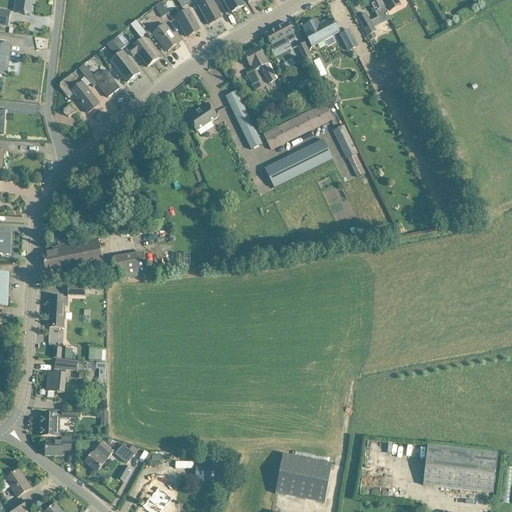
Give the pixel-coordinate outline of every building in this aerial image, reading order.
[(35,0),(16,0),(14,13),(25,15),(24,16),(26,16),(26,15),(30,16),(32,5),(35,5),(35,0)] [(190,3),(188,0),(176,0),(181,8),(190,3)] [(222,18),(217,9),(211,0),(202,0),(196,4),(209,26),(222,18)] [(244,6),(240,0),(223,0),(231,13),(244,6)] [(380,0),(367,0),(381,24),(391,19),(380,0)] [(384,0),(391,12),(400,7),(396,0),(384,0)] [(168,15),(162,3),(155,6),(161,18),(168,15)] [(9,12),(0,10),(0,28),(7,30),(9,12)] [(200,30),(195,22),(189,11),(176,18),(187,38),(200,30)] [(139,17),(148,29),(154,25),(145,12),(139,17)] [(366,15),(358,19),(367,36),(376,32),(366,15)] [(339,33),(334,24),(335,24),(334,22),(332,19),(314,28),(311,24),(303,28),(306,32),(305,33),(312,47),(324,41),(326,46),(328,46),(334,43),(334,42),(332,37),(339,33)] [(142,30),(136,22),(136,21),(131,25),(140,38),(142,38),(146,34),(142,30)] [(296,40),(287,24),(266,35),(272,45),(286,38),(289,43),(296,40)] [(179,43),(173,35),(165,25),(153,35),(167,52),(179,43)] [(348,53),(357,48),(348,31),(339,35),(348,53)] [(125,48),(117,38),(112,42),(120,52),(125,48)] [(159,59),(153,51),(144,39),(128,50),(133,57),(137,54),(147,68),(159,59)] [(7,46),(10,46),(11,46),(0,44),(0,75),(6,76),(9,57),(5,57),(7,46)] [(305,62),(311,59),(304,44),(297,47),(305,62)] [(276,80),(263,57),(259,48),(244,56),(250,67),(252,66),(255,71),(260,69),(269,84),(276,80)] [(476,213),(401,48),(388,53),(400,78),(385,85),(452,224),(476,213)] [(327,50),(321,52),(327,68),(333,65),(327,50)] [(123,52),(116,57),(110,62),(127,83),(139,74),(123,52)] [(289,62),(284,65),(287,71),(292,68),(289,62)] [(84,66),(79,70),(87,80),(86,80),(91,85),(93,88),(97,85),(108,99),(120,89),(113,82),(106,72),(100,76),(98,74),(94,77),(84,66)] [(259,82),(254,72),(247,76),(252,85),(259,82)] [(77,80),(72,75),(60,84),(60,89),(68,99),(74,95),(68,87),(77,80)] [(87,88),(91,85),(86,80),(72,91),(78,99),(76,100),(88,114),(100,105),(87,88)] [(225,98),(230,107),(251,151),(262,145),(241,101),(236,92),(225,98)] [(263,136),(271,152),(333,121),(328,111),(333,108),(330,102),(263,136)] [(195,113),(196,114),(188,120),(197,133),(217,119),(207,104),(195,113)] [(75,113),(69,106),(63,111),(64,112),(62,113),(64,115),(66,114),(69,118),(75,113)] [(341,127),(332,132),(357,179),(366,175),(356,156),(359,155),(344,126),(341,127)] [(324,140),(265,170),(274,189),(334,160),(324,140)] [(202,160),(208,156),(201,146),(195,149),(202,160)] [(138,185),(145,182),(141,169),(138,170),(136,164),(132,165),(138,185)] [(0,254),(10,255),(11,233),(0,232),(0,254)] [(102,262),(97,239),(59,247),(60,251),(42,253),(47,273),(65,269),(102,262)] [(127,269),(157,266),(155,244),(125,247),(127,269)] [(300,248),(292,251),(295,259),(303,256),(300,248)] [(0,307),(8,307),(9,274),(0,273),(0,307)] [(85,297),(86,286),(68,285),(67,296),(85,297)] [(67,299),(61,299),(51,298),(49,328),(63,329),(64,307),(67,307),(67,299)] [(54,349),(53,359),(61,360),(62,349),(54,349)] [(89,362),(102,362),(103,349),(89,349),(89,362)] [(78,363),(66,362),(56,361),(54,374),(48,373),(46,392),(64,394),(67,372),(77,373),(76,380),(82,381),(83,366),(78,365),(78,363)] [(77,420),(77,412),(61,411),(61,419),(77,420)] [(60,417),(51,416),(41,416),(41,437),(63,438),(64,431),(59,431),(60,417)] [(404,437),(402,449),(414,451),(416,439),(404,437)] [(46,443),(46,456),(46,457),(62,457),(62,451),(71,452),(71,438),(60,438),(60,443),(46,443)] [(93,454),(92,456),(85,463),(97,473),(105,464),(103,463),(107,458),(108,459),(114,453),(102,443),(93,454)] [(135,456),(123,446),(115,455),(126,465),(135,456)] [(497,454),(427,446),(422,487),(493,495),(497,454)] [(282,456),(274,496),(323,506),(331,466),(282,456)] [(226,462),(196,462),(196,482),(227,482),(226,462)] [(19,471),(5,480),(0,483),(0,490),(0,491),(3,492),(10,488),(17,499),(31,489),(19,471)] [(398,480),(397,488),(412,491),(413,483),(398,480)] [(147,511),(162,511),(173,500),(159,488),(142,508),(147,511)] [(21,500),(6,510),(7,511),(26,511),(28,511),(21,500)]
